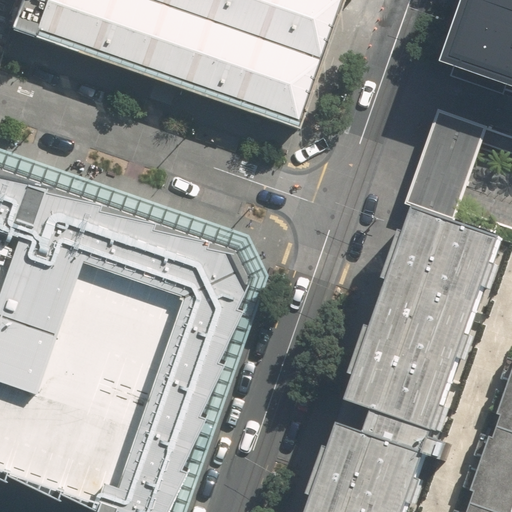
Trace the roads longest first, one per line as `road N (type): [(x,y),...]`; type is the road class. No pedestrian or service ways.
road 1 (residential): [(0,94),(335,211)]
road 2 (secondary): [(227,511),(335,211)]
road 3 (secondary): [(335,211),(411,0)]
